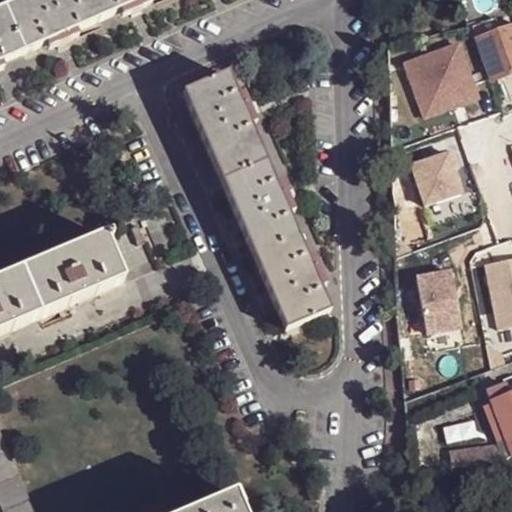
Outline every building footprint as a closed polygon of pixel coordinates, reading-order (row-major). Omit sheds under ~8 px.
[(31,0),(2,13),(21,58),(54,44),(67,38),(126,12),(139,8),(155,0),(31,0)] [(141,12),(139,8),(126,12),(130,19),(142,14),(141,12)] [(0,13),(0,68),(21,58),(2,13),(0,13)] [(511,26),(476,41),(492,83),(511,75),(511,26)] [(68,44),(67,38),(54,44),(57,51),(69,46),(68,44)] [(457,48),(404,68),(424,122),(477,101),(457,48)] [(283,336),(330,316),(315,283),(310,270),(283,209),(278,197),(257,148),(245,122),(241,110),(238,104),(226,77),(181,97),(283,336)] [(252,119),(248,107),(245,108),(241,110),(245,122),(252,119)] [(453,153),(411,168),(424,208),(462,194),(454,171),(458,169),(453,153)] [(283,209),(290,206),(285,194),(283,195),(278,197),(283,209)] [(150,262),(135,226),(99,241),(115,275),(150,262)] [(0,285),(0,340),(120,287),(115,275),(99,241),(0,285)] [(511,258),(475,266),(489,331),(511,325),(511,258)] [(323,280),(316,268),(310,270),(315,283),(323,280)] [(440,271),(405,279),(416,333),(451,326),(440,271)] [(508,400),(502,388),(484,394),(489,407),(508,400)] [(511,458),(511,398),(508,400),(489,407),(509,459),(511,458)] [(30,511),(0,441),(0,511),(30,511)] [(502,465),(482,441),(443,445),(446,473),(502,465)] [(446,473),(443,445),(434,447),(436,474),(446,473)]
